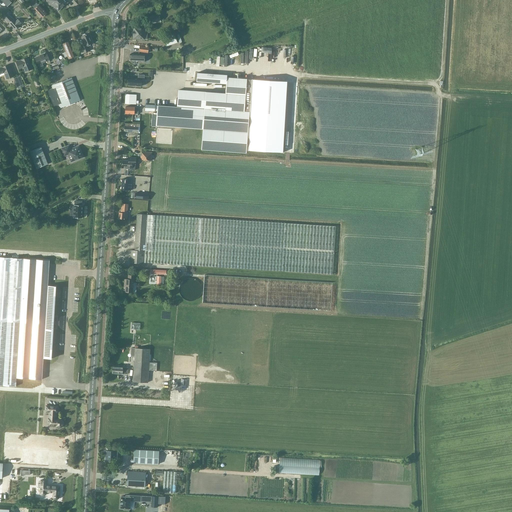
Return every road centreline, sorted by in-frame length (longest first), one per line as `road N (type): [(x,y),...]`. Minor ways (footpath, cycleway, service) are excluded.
road 1 (tertiary): [(84,511),(116,12)]
road 2 (unclassified): [(0,52),(116,12)]
